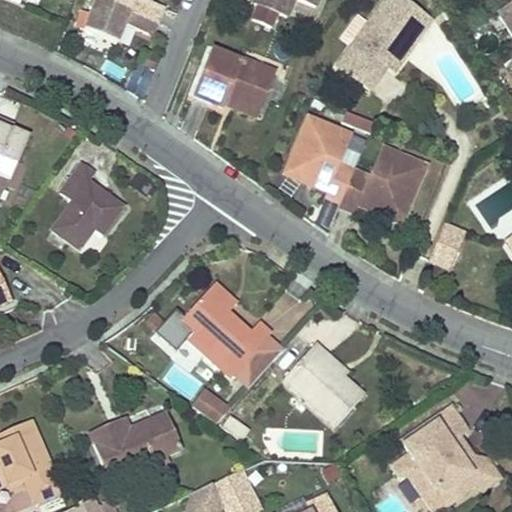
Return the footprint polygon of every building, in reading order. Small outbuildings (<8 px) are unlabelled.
[(156,23),(100,0),(95,0),(83,31),(110,42),(115,44),(124,26),(151,37),(156,23)] [(100,0),(156,23),(162,9),(141,0),(100,0)] [(252,0),(251,4),(260,8),(279,16),(285,18),(292,0),(293,0),(314,9),(317,0),(252,0)] [(395,0),(388,0),(336,72),(369,96),(386,73),(393,78),(431,26),(395,0)] [(279,16),(260,8),(254,23),(273,31),(279,16)] [(511,8),(498,18),(511,39),(511,8)] [(222,109),(223,106),(226,98),(258,111),(273,75),(239,61),(238,64),(210,52),(191,97),(222,109)] [(140,98),(151,78),(135,69),(123,89),(140,98)] [(226,98),(223,106),(255,119),(258,111),(226,98)] [(349,115),(345,124),(369,135),(373,125),(349,115)] [(353,173),(338,167),(351,138),(306,119),(284,169),(304,184),(325,193),(323,197),(339,204),(353,173)] [(12,132),(0,127),(0,136),(6,139),(8,137),(9,138),(12,132)] [(0,182),(8,186),(26,146),(9,138),(8,137),(6,139),(0,136),(0,182)] [(351,138),(338,167),(353,173),(365,144),(351,138)] [(339,204),(338,208),(354,215),(358,206),(400,225),(424,169),(380,150),(367,179),(353,173),(339,204)] [(72,204),(51,233),(78,252),(94,230),(102,236),(122,210),(87,183),(92,176),(80,167),(60,194),(72,204)] [(441,226),(427,262),(449,271),(463,236),(441,226)] [(511,240),(509,236),(502,240),(511,254),(511,240)] [(0,307),(10,303),(0,279),(0,307)] [(214,285),(209,290),(226,306),(222,311),(226,315),(236,305),(214,285)] [(209,290),(179,322),(192,333),(185,340),(229,380),(232,376),(265,340),(269,336),(257,325),(248,335),(226,315),(222,311),(226,306),(209,290)] [(282,335),(305,307),(286,291),(262,319),(282,335)] [(179,322),(173,329),(185,340),(192,333),(179,322)] [(265,340),(232,376),(247,389),(280,352),(265,340)] [(343,379),(323,361),(326,356),(313,344),(281,381),(333,428),(362,397),(343,379)] [(326,356),(323,361),(343,379),(347,375),(326,356)] [(203,393),(192,409),(215,426),(228,411),(203,393)] [(406,477),(421,497),(432,490),(442,492),(450,504),(470,490),(480,492),(498,480),(485,462),(471,458),(467,451),(457,456),(447,443),(456,437),(465,432),(449,409),(399,443),(408,456),(391,467),(397,475),(406,477)] [(114,436),(109,425),(88,434),(107,481),(134,469),(165,456),(180,449),(165,413),(128,430),(114,436)] [(123,419),(109,425),(114,436),(128,430),(123,419)] [(230,421),(223,432),(241,445),(247,434),(230,421)] [(0,446),(0,488),(22,479),(33,505),(61,493),(31,423),(3,435),(7,444),(0,446)] [(467,451),(456,437),(447,443),(457,456),(467,451)] [(165,456),(134,469),(138,477),(168,463),(165,456)] [(241,472),(211,486),(222,510),(222,511),(256,511),(258,511),(241,472)] [(191,501),(186,511),(218,511),(219,511),(222,510),(211,486),(188,497),(191,501)] [(432,490),(421,497),(430,511),(437,511),(450,504),(442,492),(432,490)] [(334,511),(327,496),(304,506),(307,511),(334,511)] [(113,511),(110,503),(98,508),(99,511),(113,511)]
